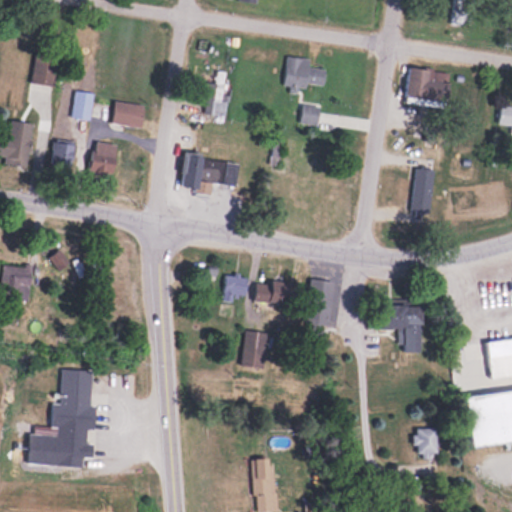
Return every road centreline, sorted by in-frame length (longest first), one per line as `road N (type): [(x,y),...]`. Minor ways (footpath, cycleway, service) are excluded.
road 1 (tertiary): [(511,246),(468,260),(399,266),(158,230)]
road 2 (residential): [(388,45),(47,0)]
road 3 (tertiary): [(175,511),(158,230)]
road 4 (residential): [(351,259),(393,0)]
road 5 (residential): [(158,230),(184,0)]
road 6 (residential): [(158,230),(0,204)]
road 7 (residential): [(511,61),(388,45)]
